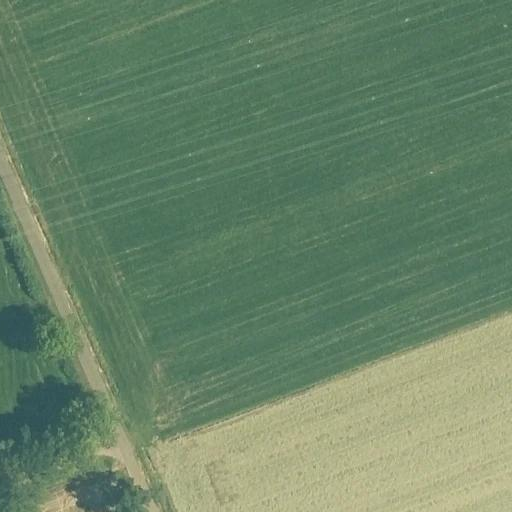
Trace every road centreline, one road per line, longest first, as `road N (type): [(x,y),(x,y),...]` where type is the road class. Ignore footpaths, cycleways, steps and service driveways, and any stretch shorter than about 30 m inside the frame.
road 1 (unclassified): [(149,511),(0,164)]
road 2 (track): [(0,481),(115,434)]
